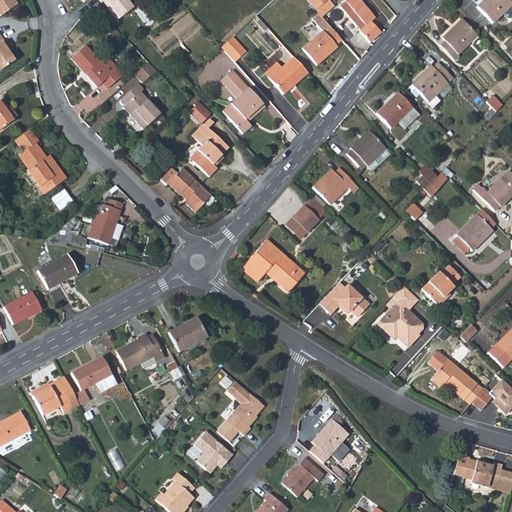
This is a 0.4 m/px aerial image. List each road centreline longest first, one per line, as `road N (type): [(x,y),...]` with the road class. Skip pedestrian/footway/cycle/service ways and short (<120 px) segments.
road 1 (residential): [(210,251),(430,0)]
road 2 (residential): [(43,0),(48,90),(58,114),(186,248)]
road 3 (residential): [(302,343),(419,413),(511,445)]
road 4 (residential): [(0,371),(184,271)]
road 5 (residential): [(213,511),(281,434),(302,343)]
